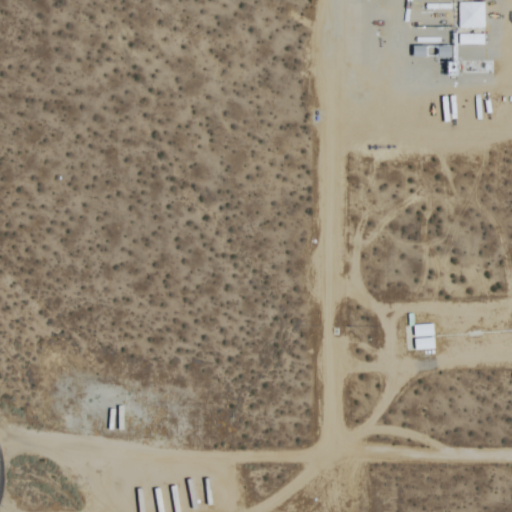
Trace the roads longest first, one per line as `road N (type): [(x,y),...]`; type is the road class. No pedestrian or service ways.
road 1 (track): [(332,459),(326,0)]
road 2 (track): [(221,459),(511,459)]
